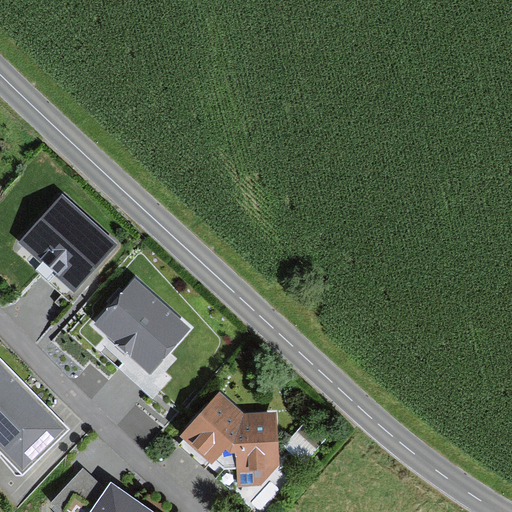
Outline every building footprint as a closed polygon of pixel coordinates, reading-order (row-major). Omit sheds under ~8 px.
[(110,235),(60,187),(20,228),(70,276),(110,235)] [(182,314),(133,268),(96,307),(146,353),(182,314)] [(64,432),(0,368),(0,452),(22,475),(64,432)] [(232,395),(186,446),(258,511),(305,460),(232,395)] [(139,511),(113,494),(100,511),(139,511)]
